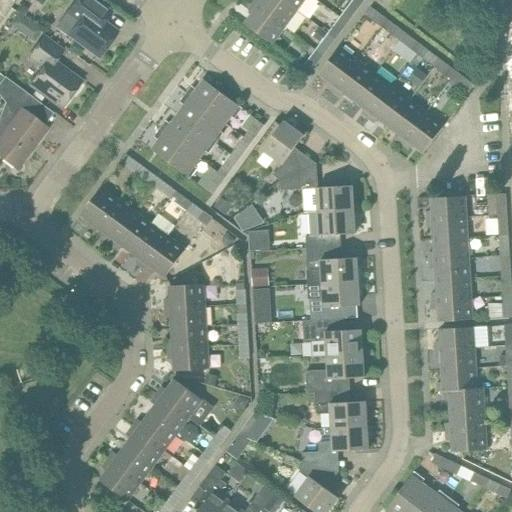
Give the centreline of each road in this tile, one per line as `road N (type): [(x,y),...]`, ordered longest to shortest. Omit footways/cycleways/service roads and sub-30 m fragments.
road 1 (residential): [(359,511),(394,459),(400,433),(381,167),(307,106),(271,97),(172,24)]
road 2 (residential): [(74,511),(75,446),(128,378),(134,357),(129,306),(17,209)]
road 3 (residential): [(17,209),(44,199),(172,24)]
